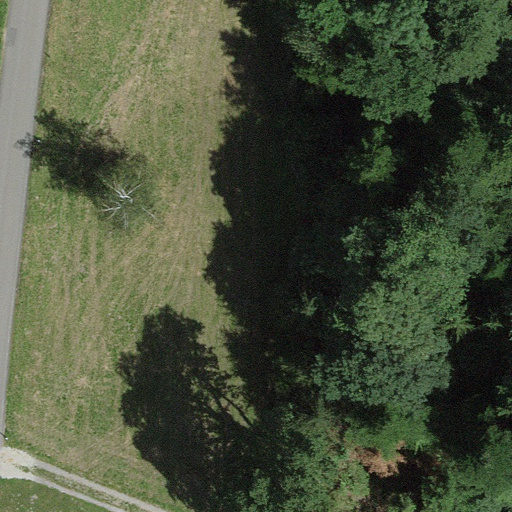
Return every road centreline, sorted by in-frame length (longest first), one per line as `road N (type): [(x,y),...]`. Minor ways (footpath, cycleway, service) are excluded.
road 1 (unclassified): [(30,0),(0,241)]
road 2 (track): [(0,452),(139,511)]
